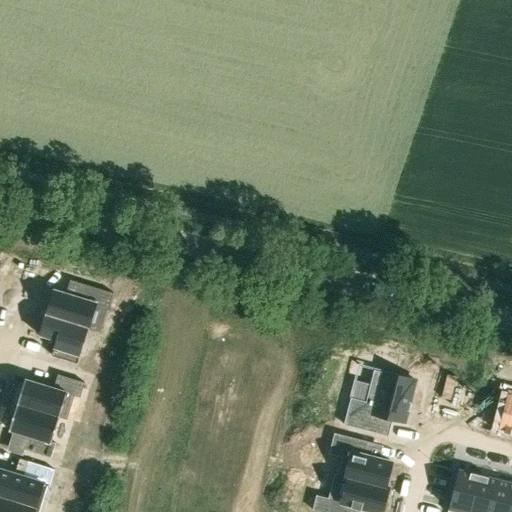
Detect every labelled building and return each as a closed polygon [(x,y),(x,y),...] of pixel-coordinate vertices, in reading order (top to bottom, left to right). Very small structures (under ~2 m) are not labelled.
[(47,313),(47,314),(89,327),(88,328),(100,331),(107,309),(108,309),(114,293),(75,281),(71,296),(54,291),(47,313)] [(46,313),(39,335),(56,340),(52,355),(77,363),(88,328),(89,327),(47,314),(47,313),(46,313)] [(350,399),(344,426),(389,436),(393,419),(404,422),(407,410),(409,411),(409,409),(407,409),(408,404),(410,404),(411,403),(409,402),(414,380),(373,370),(365,402),(350,399)] [(25,379),(18,403),(60,416),(59,417),(67,420),(75,395),(80,397),(85,382),(58,374),(54,388),(25,379)] [(511,392),(508,391),(498,430),(511,433),(511,392)] [(18,403),(9,430),(28,436),(24,449),(51,458),(56,443),(52,442),(59,417),(60,416),(18,403)] [(334,433),(329,453),(342,456),(337,474),(386,486),(392,462),(364,455),(367,441),(334,433)] [(0,469),(0,496),(41,509),(48,486),(49,486),(55,470),(28,461),(23,476),(15,474),(0,469)] [(459,469),(447,511),(470,511),(480,474),(459,469)] [(316,495),(313,510),(321,511),(349,511),(351,505),(378,511),(382,511),(389,487),(386,486),(337,474),(335,473),(328,498),(316,495)] [(491,511),(499,479),(480,474),(470,511),(491,511)] [(511,511),(511,482),(499,479),(491,511),(511,511)] [(0,496),(0,511),(39,511),(41,509),(0,496)]
